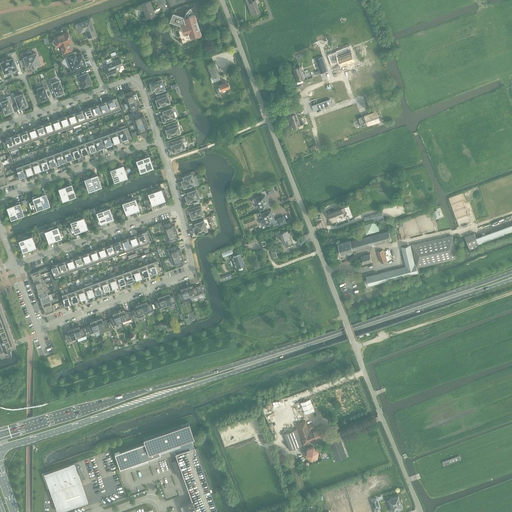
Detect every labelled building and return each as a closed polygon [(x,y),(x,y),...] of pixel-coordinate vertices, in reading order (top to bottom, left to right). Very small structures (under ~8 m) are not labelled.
[(245,0),(252,15),(260,12),(255,0),(245,0)] [(149,1),(142,4),(147,17),(154,14),(149,1)] [(184,18),(173,14),(170,20),(182,25),(185,34),(189,33),(190,36),(200,33),(194,15),(184,18)] [(90,19),(78,24),(78,25),(75,26),(77,30),(80,29),(81,32),(84,31),(84,30),(85,31),(86,31),(88,38),(96,35),(93,27),(92,23),(90,19)] [(71,41),(68,32),(54,38),(55,39),(54,40),(53,41),(53,42),(53,43),(54,44),(54,45),(56,45),(57,45),(57,47),(60,45),(63,53),(71,50),(68,42),(71,41)] [(9,71),(9,72),(13,70),(17,68),(14,61),(15,61),(18,60),(15,51),(12,53),(14,57),(0,62),(4,73),(9,71)] [(337,53),(330,56),(333,63),(337,62),(337,61),(339,60),(340,59),(342,65),(354,60),(351,52),(344,55),(343,51),(337,53),(338,53),(337,53)] [(29,52),(28,52),(27,53),(27,54),(27,55),(27,56),(23,57),(24,59),(19,61),(21,67),(26,65),(27,68),(32,66),(33,69),(36,68),(35,65),(40,63),(36,53),(32,54),(32,53),(31,52),(30,52),(29,52)] [(71,68),(74,67),(75,70),(76,70),(76,71),(81,69),(81,68),(86,66),(85,63),(84,63),(83,59),(82,56),(76,58),(76,57),(73,58),(73,56),(67,58),(71,68)] [(320,64),(317,65),(319,70),(320,73),(328,71),(323,56),(318,58),(320,64)] [(107,64),(108,67),(104,69),(108,79),(107,76),(117,72),(119,71),(121,68),(120,66),(123,65),(120,59),(107,64)] [(218,74),(214,62),(207,65),(212,77),(210,78),(212,83),(220,80),(218,74)] [(300,67),(292,70),(298,84),(303,82),(302,79),(304,79),(300,67)] [(92,84),(87,73),(81,75),(80,73),(74,75),(75,78),(79,77),(83,87),(92,84)] [(353,78),(357,89),(360,87),(362,91),(369,88),(365,80),(363,81),(360,74),(353,76),(354,78),(353,78)] [(151,88),(152,90),(153,90),(154,93),(165,89),(161,80),(154,82),(149,83),(151,88)] [(54,88),(56,95),(63,92),(59,81),(52,83),(51,81),(48,82),(51,89),(54,88)] [(221,91),(230,88),(228,81),(219,84),(217,85),(219,92),(221,91)] [(44,86),(37,89),(41,100),(48,98),(45,90),(48,89),(46,83),(43,84),(44,86)] [(124,94),(127,103),(138,99),(136,93),(133,94),(132,91),(124,94)] [(158,107),(162,106),(162,105),(169,102),(167,96),(168,96),(167,93),(156,97),(157,100),(156,100),(157,103),(156,103),(158,107)] [(27,105),(23,94),(15,96),(14,94),(11,95),(14,102),(16,101),(19,108),(27,105)] [(12,111),(10,104),(13,103),(10,96),(7,97),(3,98),(4,101),(1,102),(5,113),(12,111)] [(112,111),(120,108),(116,97),(108,100),(113,114),(112,111)] [(138,99),(127,103),(130,112),(138,109),(137,106),(140,104),(139,102),(138,99)] [(329,99),(312,105),(312,106),(314,111),(331,105),(329,99)] [(105,117),(113,114),(108,100),(100,103),(105,117)] [(105,117),(100,103),(92,106),(96,117),(104,114),(105,117)] [(92,106),(84,109),(88,120),(96,117),(92,106)] [(163,122),(168,121),(167,120),(175,118),(173,112),(174,111),(173,108),(171,108),(161,112),(162,115),(161,115),(162,118),(161,118),(163,122)] [(81,123),(88,120),(84,109),(76,112),(81,123)] [(138,111),(131,113),(132,115),(131,115),(135,124),(146,120),(145,117),(144,117),(143,115),(141,115),(139,112),(139,113),(138,111)] [(73,126),(81,123),(76,112),(69,114),(73,126)] [(361,117),(358,118),(362,127),(376,122),(379,121),(378,118),(376,112),(369,114),(368,115),(368,114),(366,115),(365,115),(365,116),(366,121),(363,122),(361,117)] [(296,113),(289,116),(293,128),(301,125),(304,124),(301,116),(298,117),(296,113)] [(69,114),(61,117),(66,131),(74,128),(73,126),(69,114)] [(61,117),(53,120),(57,131),(65,129),(66,131),(61,117)] [(49,134),(57,131),(53,120),(45,123),(49,134)] [(146,120),(135,124),(138,133),(146,130),(145,127),(147,126),(146,124),(147,123),(146,120)] [(41,137),(49,134),(45,123),(37,126),(41,137)] [(178,127),(179,126),(177,123),(173,124),(173,123),(170,124),(170,125),(166,127),(167,130),(166,130),(167,133),(168,138),(173,136),(172,135),(180,133),(178,127)] [(33,140),(41,137),(37,126),(29,129),(33,140)] [(123,141),(131,138),(127,127),(119,129),(123,141)] [(25,143),(33,140),(29,129),(21,132),(25,143)] [(115,144),(123,141),(119,129),(111,132),(115,144)] [(18,146),(25,143),(21,132),(13,135),(18,148),(18,146)] [(102,133),(107,146),(115,144),(111,132),(103,135),(102,133)] [(99,149),(107,146),(102,133),(94,136),(99,149)] [(5,137),(10,151),(18,148),(13,135),(5,137)] [(95,138),(87,141),(91,152),(99,149),(94,136),(95,138)] [(183,142),(182,138),(178,140),(177,138),(174,139),(175,141),(171,142),(172,145),(171,146),(172,148),(171,148),(173,153),(177,151),(185,148),(183,142)] [(76,158),(83,155),(78,141),(71,144),(76,158)] [(79,141),(78,141),(83,155),(91,152),(87,141),(79,144),(79,141)] [(71,147),(64,150),(68,161),(76,158),(71,144),(70,144),(71,147)] [(60,164),(68,161),(64,150),(56,152),(60,164)] [(52,167),(60,164),(56,152),(48,155),(52,167)] [(44,169),(52,167),(48,155),(40,158),(44,169)] [(145,156),(145,158),(143,158),(146,168),(153,166),(152,164),(155,163),(153,160),(151,161),(149,156),(146,157),(145,156)] [(36,172),(44,169),(40,158),(32,161),(36,172)] [(136,161),(139,170),(146,168),(143,158),(140,159),(140,158),(139,158),(140,159),(136,161)] [(28,175),(36,172),(32,161),(31,159),(23,162),(24,164),(28,175)] [(24,164),(23,162),(15,165),(16,167),(20,178),(28,175),(24,164)] [(119,166),(119,167),(117,168),(120,177),(127,175),(123,165),(120,167),(119,166)] [(110,170),(114,180),(120,177),(117,168),(114,169),(114,168),(114,169),(110,170)] [(188,187),(188,186),(195,183),(192,174),(181,178),(182,181),(181,181),(182,184),(183,188),(188,187)] [(93,175),(93,176),(91,177),(94,187),(101,184),(98,175),(94,176),(93,175)] [(0,185),(8,183),(9,182),(8,177),(0,179),(0,185)] [(84,180),(88,189),(94,187),(91,177),(88,178),(88,177),(88,178),(84,180)] [(67,185),(68,186),(65,187),(69,196),(75,194),(72,184),(68,186),(68,184),(67,185)] [(58,189),(62,199),(69,196),(65,187),(63,188),(62,186),(62,187),(62,188),(58,189)] [(267,194),(267,195),(274,192),(272,186),(265,188),(265,189),(265,190),(261,192),(262,195),(256,197),(255,198),(253,199),(252,200),(252,201),(253,202),(253,203),(255,203),(257,202),(259,210),(269,206),(265,194),(267,194)] [(162,190),(161,189),(155,191),(158,201),(161,200),(161,201),(161,200),(165,198),(163,194),(166,193),(164,189),(162,190)] [(188,204),(192,202),(199,199),(196,189),(185,193),(187,196),(186,196),(187,199),(186,199),(188,204)] [(156,203),(156,202),(158,201),(155,191),(148,194),(151,203),(155,202),(156,203)] [(41,194),(42,195),(39,196),(43,206),(49,203),(46,194),(42,195),(42,194),(41,194)] [(33,199),(36,208),(43,206),(39,196),(37,197),(36,196),(36,197),(33,199)] [(137,204),(135,198),(129,201),(132,210),(135,209),(135,211),(136,210),(135,209),(139,208),(138,206),(137,204)] [(130,212),(130,211),(132,210),(129,201),(122,203),(126,213),(129,211),(130,212)] [(16,203),(16,205),(13,205),(17,215),(24,213),(20,203),(16,204),(16,203)] [(7,208),(10,217),(17,215),(13,205),(11,206),(11,205),(10,205),(11,207),(7,208)] [(192,219),(196,218),(196,217),(203,214),(201,208),(202,208),(201,205),(189,209),(190,212),(191,215),(190,215),(192,219)] [(332,212),(329,213),(330,217),(333,222),(337,221),(337,220),(343,218),(342,217),(343,216),(342,215),(347,213),(346,213),(344,208),(345,207),(332,212)] [(113,217),(110,208),(103,210),(106,220),(109,219),(109,220),(110,220),(109,219),(113,217)] [(278,224),(279,225),(286,222),(284,216),(276,219),(277,219),(277,220),(275,221),(271,209),(261,213),(263,220),(261,221),(261,222),(261,223),(261,224),(262,225),(263,225),(265,224),(265,225),(266,224),(272,222),(273,225),(278,223),(279,224),(278,224)] [(104,222),(104,221),(106,220),(103,210),(96,213),(100,222),(104,221),(104,222)] [(87,227),(84,217),(77,220),(81,229),(83,228),(84,229),(84,228),(87,227)] [(72,227),(70,228),(72,233),(74,232),(75,231),(78,230),(78,231),(79,231),(78,230),(79,230),(81,229),(77,220),(70,222),(72,227)] [(200,233),(199,233),(207,230),(204,221),(193,224),(194,227),(193,228),(194,230),(195,235),(200,233)] [(162,225),(165,234),(176,230),(174,224),(171,225),(170,222),(162,225)] [(366,234),(375,232),(372,222),(363,225),(366,234)] [(61,236),(58,227),(51,229),(55,238),(57,238),(58,239),(58,237),(61,236)] [(53,241),(52,239),(55,238),(51,229),(45,231),(48,241),(52,240),(52,241),(53,241)] [(147,235),(150,234),(148,230),(138,234),(142,245),(143,247),(142,245),(150,242),(147,235)] [(176,230),(165,234),(168,243),(177,240),(175,237),(177,236),(179,236),(178,233),(176,230)] [(288,233),(288,230),(281,233),(280,230),(275,232),(277,238),(281,237),(282,241),(284,241),(285,245),(292,243),(290,236),(291,236),(290,232),(288,233)] [(350,240),(338,244),(341,255),(347,253),(349,254),(351,254),(352,252),(353,252),(353,251),(359,249),(391,241),(391,240),(389,232),(389,231),(381,233),(367,237),(351,241),(350,240)] [(475,233),(465,236),(470,250),(479,247),(475,233)] [(143,247),(142,245),(138,234),(130,237),(135,250),(143,247)] [(36,245),(32,236),(25,238),(29,248),(31,247),(32,248),(32,247),(36,245)] [(452,236),(412,245),(416,263),(417,266),(457,257),(452,236)] [(135,250),(130,237),(122,239),(126,251),(134,248),(135,250)] [(27,250),(26,249),(29,248),(25,238),(19,241),(21,247),(22,249),(22,250),(26,249),(26,250),(27,250)] [(122,239),(114,242),(118,254),(119,257),(127,254),(126,251),(122,239)] [(110,257),(118,254),(114,242),(106,245),(110,257)] [(417,266),(416,263),(415,264),(411,244),(401,247),(405,266),(366,277),(369,286),(418,272),(417,266)] [(102,259),(110,257),(106,245),(98,248),(102,259)] [(167,249),(171,257),(182,253),(180,247),(177,249),(175,246),(167,249)] [(95,262),(102,259),(98,248),(90,251),(95,265),(96,265),(95,262)] [(383,250),(377,252),(381,263),(387,261),(383,250)] [(90,251),(83,254),(87,267),(95,265),(90,251)] [(182,253),(171,257),(174,266),(178,265),(179,267),(182,266),(182,264),(182,263),(181,260),(184,259),(183,257),(182,253)] [(363,255),(361,256),(363,264),(369,262),(372,261),(370,253),(364,255),(363,255)] [(87,268),(87,267),(83,254),(75,257),(79,268),(86,265),(87,268)] [(240,254),(233,257),(237,268),(238,268),(239,270),(240,271),(242,270),(243,269),(242,266),(244,266),(240,254)] [(71,271),(79,268),(75,257),(67,260),(71,271)] [(63,274),(71,271),(67,260),(59,262),(63,274)] [(161,266),(159,267),(157,260),(148,263),(153,274),(163,270),(161,266)] [(59,262),(51,265),(55,277),(63,274),(59,262)] [(145,277),(153,274),(148,263),(141,266),(145,277)] [(137,280),(145,277),(141,266),(133,269),(137,280)] [(41,275),(39,269),(30,273),(32,278),(41,275)] [(129,283),(137,280),(133,269),(125,271),(129,283)] [(129,283),(125,271),(117,274),(121,286),(129,283)] [(109,277),(113,288),(121,286),(117,274),(109,277)] [(43,279),(41,275),(32,278),(34,283),(45,279),(43,279)] [(101,280),(105,291),(113,288),(109,277),(101,280)] [(47,284),(45,279),(34,283),(36,288),(47,284)] [(97,294),(105,291),(101,280),(93,283),(97,294)] [(84,283),(85,286),(89,297),(97,294),(93,283),(92,281),(84,283)] [(48,289),(47,284),(36,288),(38,293),(48,289)] [(77,286),(77,289),(82,300),(89,297),(85,286),(84,284),(77,286)] [(189,285),(186,287),(190,298),(199,295),(199,294),(204,292),(201,285),(196,286),(193,288),(192,286),(192,284),(190,285),(189,285)] [(190,298),(186,287),(180,289),(181,292),(178,293),(181,301),(190,298)] [(48,289),(38,293),(40,298),(48,295),(47,290),(48,289)] [(74,303),(82,300),(77,289),(69,292),(74,303)] [(69,292),(61,295),(66,306),(74,303),(69,292)] [(167,294),(163,295),(167,306),(176,303),(173,295),(170,296),(169,293),(167,294)] [(50,300),(48,295),(40,298),(41,303),(50,300)] [(167,306),(163,295),(157,297),(158,300),(155,301),(158,309),(167,306)] [(0,351),(1,354),(8,351),(7,346),(15,343),(0,300),(0,351)] [(52,305),(50,300),(41,303),(43,308),(54,304),(52,305)] [(144,302),(141,303),(145,314),(154,311),(151,303),(148,304),(147,301),(144,302)] [(133,310),(131,311),(133,318),(135,318),(136,317),(137,320),(146,317),(145,314),(141,303),(137,304),(138,305),(135,306),(136,308),(133,309),(133,310)] [(43,308),(45,314),(56,310),(54,304),(43,308)] [(121,310),(118,311),(122,322),(131,319),(128,311),(125,312),(124,309),(121,310)] [(122,322),(118,311),(112,313),(113,316),(110,318),(113,326),(122,322)] [(109,322),(107,322),(106,319),(102,320),(102,318),(99,319),(99,318),(96,319),(100,331),(101,333),(112,329),(109,322)] [(88,326),(86,327),(88,335),(91,334),(100,331),(96,319),(90,321),(91,325),(88,326)] [(76,326),(73,328),(77,339),(86,336),(86,335),(88,335),(86,327),(83,328),(83,327),(80,329),(79,325),(76,326)] [(77,339),(73,328),(67,330),(68,333),(65,334),(65,335),(63,335),(66,342),(68,342),(77,339)] [(310,399),(300,403),(305,414),(314,410),(310,399)] [(283,434),(289,450),(327,436),(324,426),(315,430),(312,423),(307,426),(305,421),(296,424),(297,429),(283,434)] [(119,452),(115,454),(120,468),(132,464),(148,458),(148,459),(158,456),(157,455),(160,454),(158,449),(173,444),(176,453),(175,453),(177,459),(172,461),(177,476),(178,476),(183,474),(192,501),(182,504),(185,511),(220,511),(219,511),(217,511),(210,490),(212,489),(197,447),(195,448),(194,447),(191,438),(194,437),(189,422),(181,425),(143,438),(145,443),(119,452)] [(339,437),(328,441),(335,460),(346,456),(339,437)] [(305,455),(310,459),(317,457),(318,451),(313,446),(307,449),(305,455)] [(459,456),(442,462),(443,466),(460,460),(459,456)] [(295,458),(285,462),(294,490),(304,487),(295,458)] [(44,474),(52,497),(57,511),(58,511),(88,502),(74,463),(44,474)] [(393,511),(396,510),(396,511),(400,510),(399,508),(402,507),(401,503),(402,503),(401,499),(399,500),(398,496),(388,500),(393,511)] [(376,498),(371,499),(374,509),(374,510),(379,508),(376,498)]
